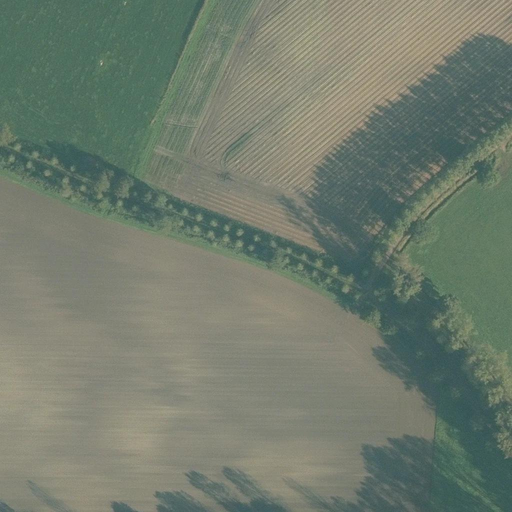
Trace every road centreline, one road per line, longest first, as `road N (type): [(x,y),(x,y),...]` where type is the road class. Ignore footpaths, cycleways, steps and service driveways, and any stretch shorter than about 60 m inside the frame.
road 1 (track): [(0,147),(299,261),(363,294)]
road 2 (track): [(511,453),(401,321),(363,294),(384,259)]
road 3 (track): [(511,416),(384,259)]
road 4 (track): [(384,259),(420,209),(511,133)]
